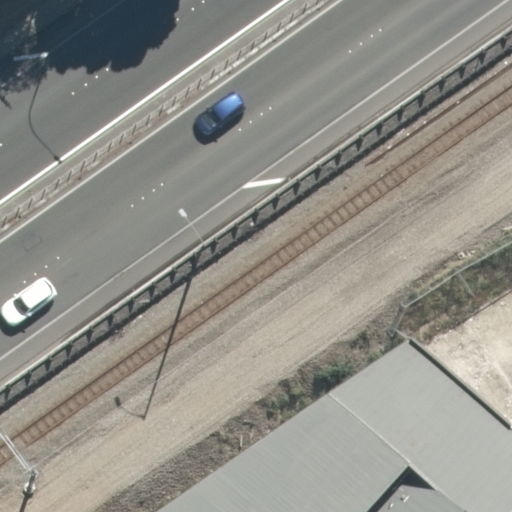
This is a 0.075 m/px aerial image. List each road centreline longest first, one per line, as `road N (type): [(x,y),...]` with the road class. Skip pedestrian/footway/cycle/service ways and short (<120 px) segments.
road 1 (trunk): [(422,0),(0,299)]
road 2 (trunk): [(0,141),(198,0)]
